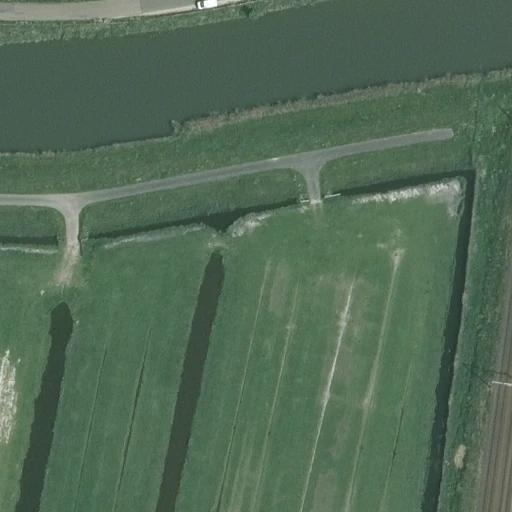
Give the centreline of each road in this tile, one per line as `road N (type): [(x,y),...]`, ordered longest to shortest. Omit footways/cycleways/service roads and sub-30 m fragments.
road 1 (unclassified): [(0,200),(71,203),(447,133)]
road 2 (tertiary): [(0,16),(224,0)]
